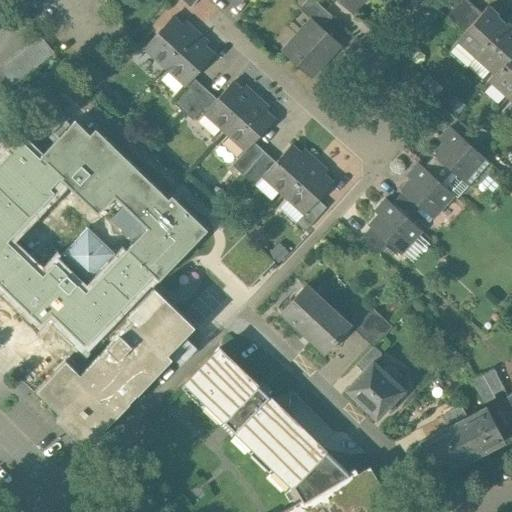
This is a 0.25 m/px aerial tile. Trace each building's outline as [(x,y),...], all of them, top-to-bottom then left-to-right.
[(333,16),(314,0),(307,0),(299,9),(311,19),(312,19),(322,28),(333,16)] [(338,0),(352,12),(363,0),(338,0)] [(467,0),(460,0),(446,16),(455,24),(473,5),(467,0)] [(473,5),(455,24),(464,32),(482,13),(473,5)] [(464,32),(458,39),(477,56),(504,26),(496,19),(496,15),(487,7),(464,32)] [(186,28),(174,17),(146,49),(165,67),(197,31),(189,24),(186,28)] [(311,19),(282,52),(311,77),(340,44),(322,28),(312,19),(311,19)] [(504,26),(477,56),(495,73),(511,54),(511,29),(506,24),(504,26)] [(197,31),(165,67),(186,85),(193,77),(214,54),(203,44),(207,40),(197,31)] [(41,36),(0,67),(0,68),(13,86),(54,54),(41,36)] [(511,54),(495,73),(490,78),(509,96),(511,92),(511,54)] [(0,95),(13,86),(0,68),(0,95)] [(205,88),(193,77),(186,85),(188,88),(175,104),(183,112),(205,88)] [(217,99),(204,112),(225,131),(257,96),(250,89),(246,93),(233,81),(217,99)] [(217,99),(205,88),(183,112),(192,120),(201,110),(204,112),(217,99)] [(257,96),(225,131),(245,150),(246,150),(253,142),(274,119),(263,109),(267,105),(257,96)] [(491,163),(451,128),(442,138),(446,142),(434,156),(436,158),(453,173),(469,187),(491,163)] [(253,142),(246,150),(245,150),(232,165),(243,175),(264,151),(253,142)] [(122,269),(110,258),(115,253),(88,227),(62,254),(65,257),(52,271),(51,270),(47,275),(16,245),(7,236),(16,227),(24,218),(30,212),(30,208),(36,200),(41,200),(47,195),(56,185),(61,180),(62,174),(48,161),(44,164),(39,160),(43,156),(29,143),(28,143),(24,143),(18,149),(18,148),(9,158),(3,164),(3,169),(0,172),(0,292),(26,318),(13,331),(54,371),(36,390),(60,414),(56,419),(86,447),(129,402),(129,401),(137,393),(137,394),(171,358),(172,358),(168,353),(177,344),(194,326),(154,286),(153,287),(151,286),(159,278),(135,255),(122,269)] [(304,157),(291,145),(276,162),(263,176),(284,195),(316,159),(308,152),(304,157)] [(264,151),(243,175),(254,185),(263,176),(276,162),(264,151)] [(453,173),(436,158),(425,169),(442,185),(453,173)] [(316,159),(284,195),(304,213),(317,199),(333,182),(321,171),(324,167),(316,159)] [(425,169),(418,163),(409,173),(413,177),(401,190),(403,191),(421,207),(433,218),(453,195),(442,185),(425,169)] [(421,207),(403,191),(392,204),(410,220),(421,207)] [(392,204),(385,198),(376,208),(381,212),(369,225),(370,227),(388,242),(401,254),(422,230),(410,220),(392,204)] [(304,213),(296,223),(305,231),(326,207),(317,199),(304,213)] [(388,242),(370,227),(359,239),(377,255),(388,242)] [(273,260),(247,235),(222,260),(248,286),(273,260)] [(349,325),(306,285),(281,312),(324,352),(349,325)] [(391,327),(372,309),(353,329),(373,347),(373,346),(391,327)] [(348,473),(269,396),(257,385),(210,339),(186,354),(177,344),(168,353),(172,358),(171,358),(190,377),(181,387),(221,425),(225,422),(233,430),(229,433),(289,491),(294,486),(302,500),(282,511),(387,511),(394,509),(369,467),(358,474),(355,468),(348,473)] [(382,354),(373,346),(373,347),(355,365),(362,372),(372,362),(373,363),(382,354)] [(362,372),(346,389),(377,418),(402,391),(373,363),(372,362),(362,372)] [(503,388),(493,370),(482,375),(492,394),(503,388)] [(492,394),(482,375),(472,380),(485,403),(494,398),(492,394)] [(486,407),(465,418),(459,406),(454,409),(460,421),(458,422),(475,455),(504,440),(486,407)] [(454,409),(439,417),(445,429),(418,443),(419,445),(415,448),(423,462),(428,459),(438,475),(475,455),(458,422),(460,421),(454,409)]
